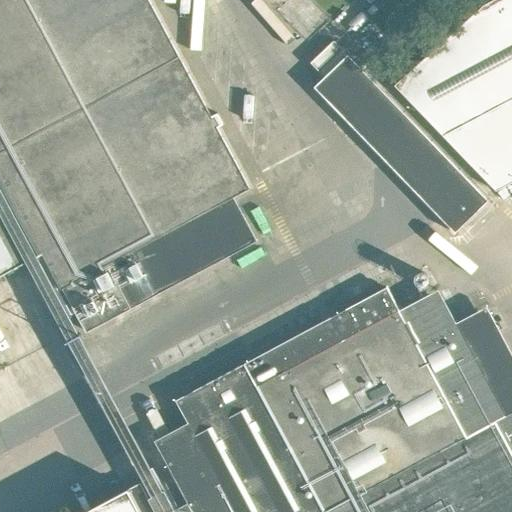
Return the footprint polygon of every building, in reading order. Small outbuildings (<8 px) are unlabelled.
[(0,0),(0,151),(180,56),(149,0),(0,0)] [(511,0),(493,0),(484,5),(395,85),(444,136),(511,98),(511,0)] [(455,233),(489,201),(334,40),(310,63),(324,78),(314,87),(455,233)] [(234,197),(251,188),(180,56),(0,151),(0,174),(43,254),(62,289),(63,288),(86,332),(257,240),(234,197)] [(511,182),(511,98),(444,136),(497,191),(511,182)] [(0,174),(0,276),(43,254),(0,174)] [(325,511),(467,436),(452,408),(491,387),(456,322),(450,325),(446,316),(437,321),(425,298),(420,300),(419,299),(399,310),(387,287),(176,400),(202,449),(170,466),(189,502),(193,511),(325,511)] [(511,511),(511,452),(495,421),(467,436),(325,511),(511,511)] [(149,499),(156,511),(170,511),(175,509),(152,468),(141,474),(153,496),(149,499)]
